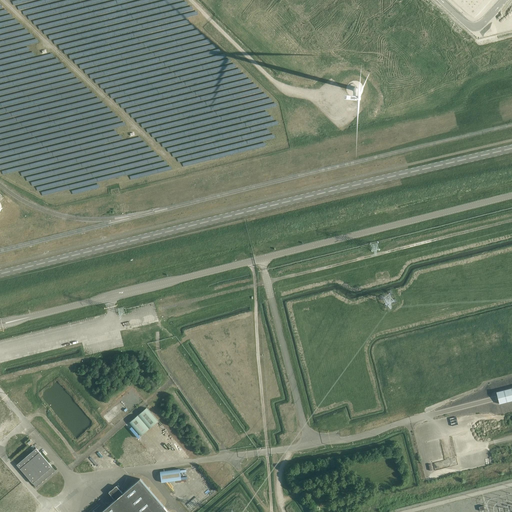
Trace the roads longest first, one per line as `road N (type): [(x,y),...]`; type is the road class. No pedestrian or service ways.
road 1 (unclassified): [(0,324),(511,195)]
road 2 (unclassified): [(511,148),(0,273)]
road 3 (track): [(511,220),(156,310)]
road 4 (track): [(251,260),(271,511)]
road 5 (track): [(153,314),(160,356),(271,511)]
road 6 (track): [(1,0),(167,158)]
